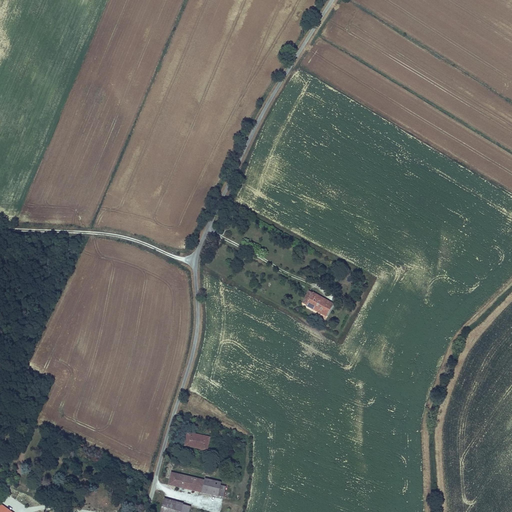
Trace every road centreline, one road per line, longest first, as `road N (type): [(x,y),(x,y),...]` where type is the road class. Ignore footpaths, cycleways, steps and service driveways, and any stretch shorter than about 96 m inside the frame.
road 1 (unclassified): [(195,262),(254,128),(332,0)]
road 2 (unclassified): [(146,511),(196,336),(195,262)]
road 3 (unclassified): [(0,229),(110,234),(195,262)]
